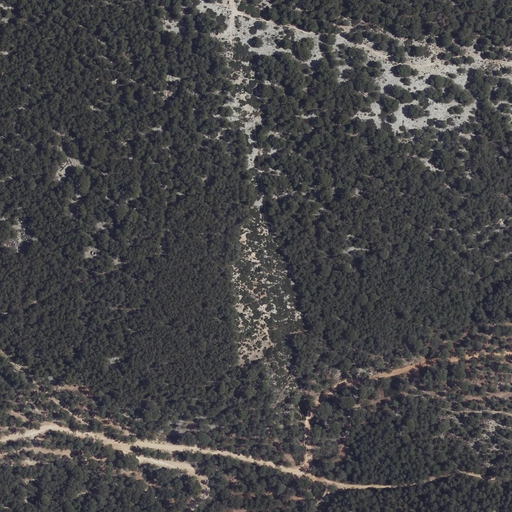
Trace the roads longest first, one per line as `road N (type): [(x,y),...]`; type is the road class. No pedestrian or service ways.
road 1 (track): [(312,511),(326,485),(311,465),(112,438),(88,426),(0,434)]
road 2 (track): [(511,355),(393,366),(334,386),(308,405),(305,464)]
road 3 (track): [(511,480),(458,469),(415,482),(326,485)]
